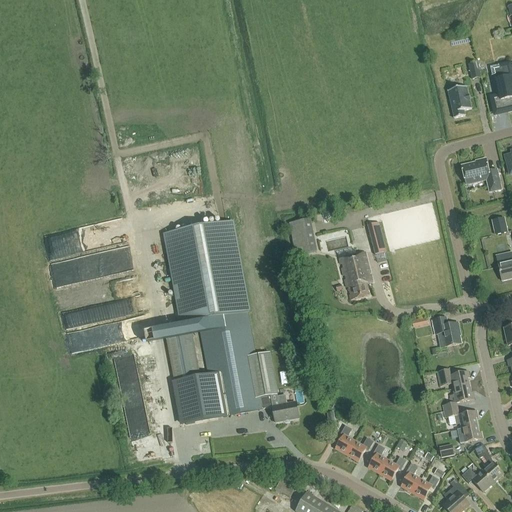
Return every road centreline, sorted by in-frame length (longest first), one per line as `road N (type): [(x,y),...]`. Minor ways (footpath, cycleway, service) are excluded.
road 1 (residential): [(0,496),(299,465),(396,511)]
road 2 (residential): [(480,312),(468,299),(441,155),(511,132)]
road 3 (track): [(82,0),(132,211)]
road 4 (residential): [(511,449),(480,343),(480,312)]
